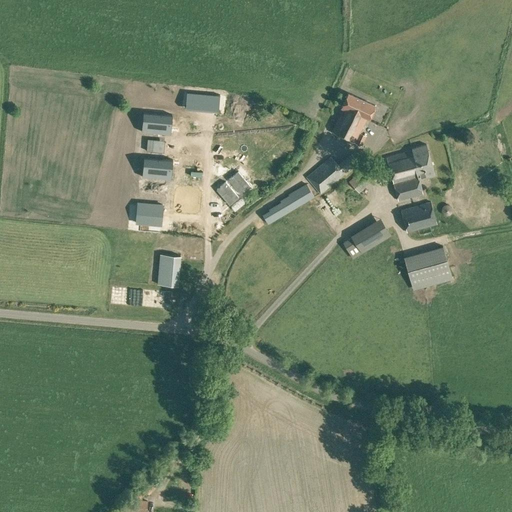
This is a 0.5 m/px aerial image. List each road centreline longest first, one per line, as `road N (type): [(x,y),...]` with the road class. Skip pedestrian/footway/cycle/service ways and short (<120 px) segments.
road 1 (unclassified): [(511,434),(347,400),(233,342),(188,330),(0,313)]
road 2 (unknown): [(244,348),(263,318),(389,192)]
road 3 (unknown): [(219,338),(218,401),(161,493)]
